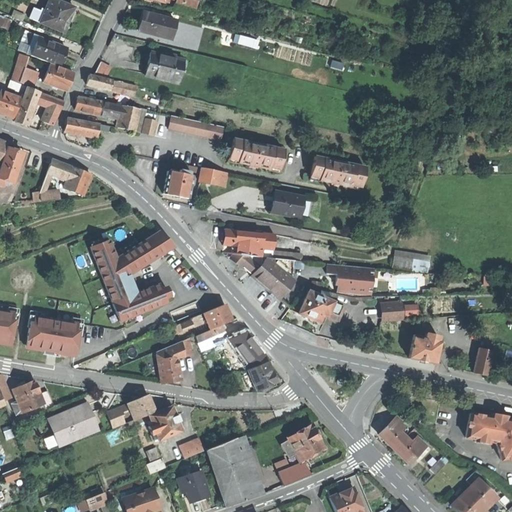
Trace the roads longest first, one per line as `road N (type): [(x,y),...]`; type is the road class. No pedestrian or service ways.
road 1 (tertiary): [(290,348),(266,335),(125,182),(51,147)]
road 2 (residential): [(0,364),(223,401),(268,402),(304,384)]
road 3 (unknown): [(179,236),(360,245),(387,240),(401,224)]
road 4 (unknown): [(38,370),(222,284)]
road 5 (residential): [(51,147),(120,0)]
road 6 (residential): [(369,454),(234,511)]
road 7 (tertiary): [(511,398),(392,374)]
